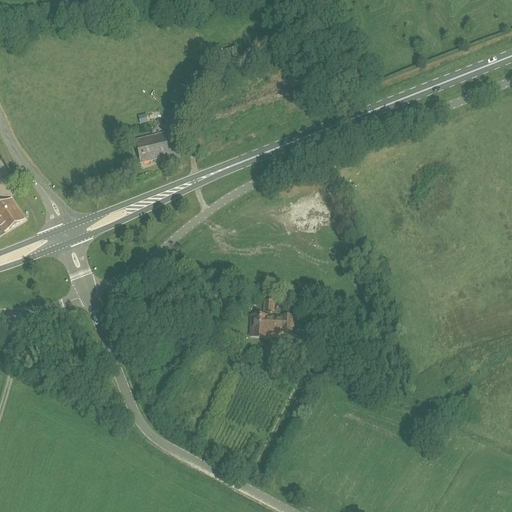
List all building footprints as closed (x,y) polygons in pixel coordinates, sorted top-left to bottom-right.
[(235,47),(222,51),(204,57),(207,66),(225,60),(238,56),(237,51),(235,47)] [(210,78),(208,71),(191,77),(194,84),(210,78)] [(182,85),(175,95),(170,102),(186,114),(197,97),(182,85)] [(140,125),(148,123),(146,115),(138,117),(140,125)] [(165,133),(135,140),(140,165),(170,158),(165,133)] [(0,206),(0,224),(5,232),(24,220),(11,200),(0,206)] [(250,315),(249,339),(268,339),(269,333),(294,334),(295,317),(269,316),(269,315),(274,315),(275,302),(263,302),(263,315),(266,315),(266,316),(250,315)] [(157,325),(155,330),(167,335),(169,329),(157,325)] [(325,361),(330,373),(344,368),(338,355),(325,361)]
